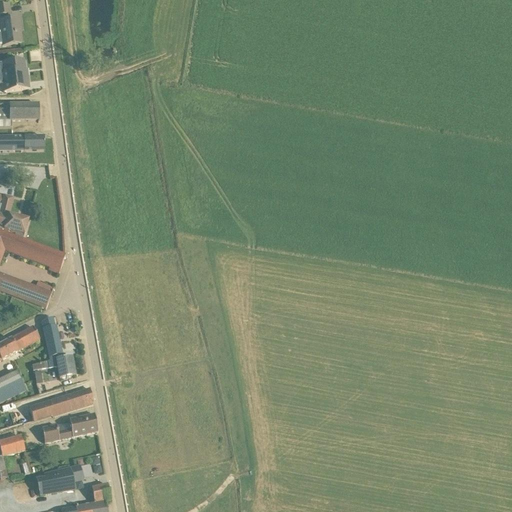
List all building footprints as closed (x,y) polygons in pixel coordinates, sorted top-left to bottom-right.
[(8,10),(0,11),(0,50),(1,51),(1,52),(21,49),(20,38),(21,38),(19,23),(10,24),(8,10)] [(0,87),(1,98),(28,94),(26,75),(25,75),(23,65),(1,68),(3,78),(0,78),(0,87)] [(0,133),(10,134),(10,128),(38,128),(37,110),(0,110),(0,133)] [(11,142),(10,134),(0,133),(0,158),(43,158),(43,142),(11,142)] [(0,200),(0,235),(23,242),(27,226),(8,221),(13,203),(3,200),(1,201),(0,200)] [(47,274),(47,276),(57,280),(64,261),(0,237),(0,267),(4,258),(47,274)] [(0,298),(44,315),(52,293),(36,288),(34,293),(0,280),(0,298)] [(53,332),(51,323),(40,329),(48,363),(61,360),(55,332),(53,332)] [(31,333),(13,343),(0,349),(0,366),(0,367),(17,358),(38,346),(31,333)] [(55,374),(57,386),(74,383),(71,363),(48,367),(31,372),(32,377),(47,374),(47,375),(55,374)] [(0,408),(25,397),(16,377),(0,384),(0,408)] [(33,378),(35,390),(41,389),(39,377),(33,378)] [(88,395),(19,417),(23,431),(91,411),(88,395)] [(41,434),(44,450),(97,438),(93,421),(68,425),(70,436),(56,438),(55,431),(41,434)] [(0,485),(7,483),(1,464),(23,458),(19,443),(0,448),(0,485)] [(35,485),(34,485),(38,502),(75,496),(72,489),(82,487),(78,471),(34,481),(35,485)] [(106,491),(90,494),(93,509),(109,505),(106,491)]
